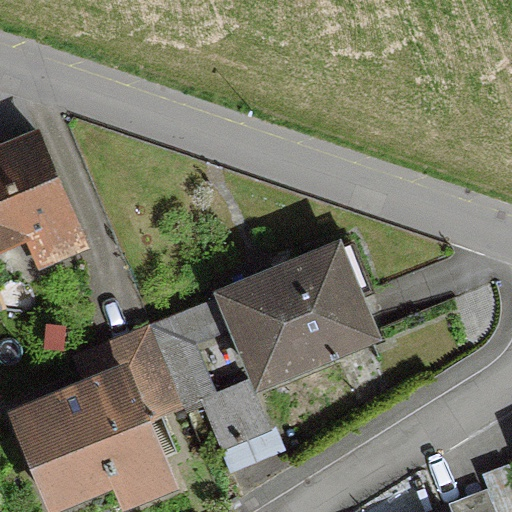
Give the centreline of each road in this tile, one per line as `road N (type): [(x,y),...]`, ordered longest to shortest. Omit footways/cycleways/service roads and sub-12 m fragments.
road 1 (residential): [(511,237),(0,67)]
road 2 (residential): [(511,364),(283,511)]
